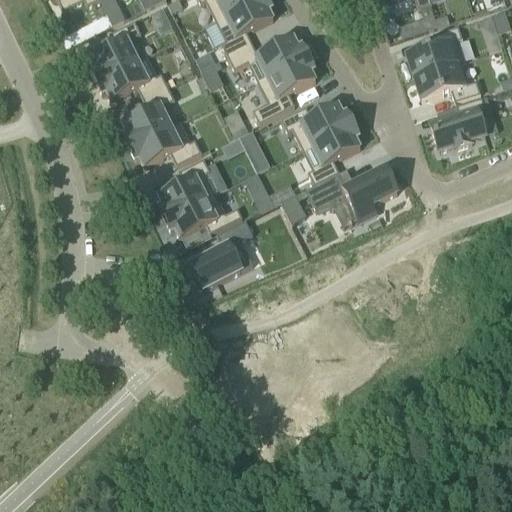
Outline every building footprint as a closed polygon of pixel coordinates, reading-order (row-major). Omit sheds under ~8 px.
[(54,0),(62,16),(83,7),(86,12),(99,6),(96,0),(54,0)] [(111,0),(110,0),(99,6),(107,22),(111,31),(123,26),(111,0)] [(194,0),(200,10),(204,8),(215,28),(265,2),(264,0),(194,0)] [(387,0),(390,7),(410,0),(412,0),(417,15),(422,14),(431,11),(427,0),(387,0)] [(147,1),(139,5),(144,15),(152,11),(147,1)] [(215,28),(203,33),(214,53),(220,50),(227,63),(252,51),(246,39),(272,25),(268,16),(271,15),(265,2),(215,28)] [(178,5),(167,11),(171,18),(182,12),(178,5)] [(504,18),(490,22),(494,33),(496,40),(510,36),(504,18)] [(423,23),(398,32),(402,44),(437,32),(434,25),(433,20),(423,23)] [(446,21),(434,25),(437,32),(446,29),(448,29),(446,21)] [(107,22),(88,31),(93,40),(111,31),(107,22)] [(490,22),(478,26),(481,37),(494,33),(490,22)] [(115,52),(88,65),(92,74),(89,76),(95,88),(141,65),(141,64),(131,45),(140,40),(134,27),(109,40),(115,52)] [(435,52),(406,61),(414,84),(459,69),(460,70),(464,68),(457,46),(461,45),(457,32),(431,40),(435,52)] [(252,51),(227,63),(233,76),(247,69),(257,89),(307,64),(301,51),(297,53),(293,44),(279,51),(257,62),(252,51)] [(208,57),(194,64),(200,76),(214,69),(208,57)] [(141,65),(95,88),(101,101),(105,99),(110,108),(136,94),(142,106),(167,93),(161,80),(156,83),(146,63),(145,62),(141,64),(141,65)] [(267,109),(252,117),(258,130),(272,123),(294,112),(288,100),(315,87),(310,78),(314,76),(307,64),(257,89),(267,109)] [(459,69),(414,84),(421,106),(450,97),(453,108),(479,100),(475,87),(466,90),(463,81),(460,70),(459,69)] [(203,83),(202,83),(208,93),(210,98),(223,91),(216,77),(216,76),(203,83)] [(202,82),(195,86),(200,97),(208,93),(202,83),(202,82)] [(511,88),(511,84),(499,88),(502,95),(511,91),(511,88)] [(148,117),(121,131),(126,140),(122,142),(129,154),(175,131),(174,130),(165,111),(174,106),(167,93),(142,106),(148,117)] [(458,123),(430,133),(437,156),(451,153),(451,155),(471,148),(470,146),(483,142),(476,119),(485,117),(481,104),(455,112),(458,123)] [(305,113),(280,126),(286,139),(291,136),(301,156),(352,131),(346,118),(342,120),(337,111),(311,125),(305,113)] [(175,131),(129,154),(135,167),(139,165),(143,174),(170,160),(176,172),(201,159),(194,146),(189,149),(179,129),(179,128),(174,130),(175,131)] [(244,130),(230,137),(234,145),(248,138),(244,130)] [(352,131),(301,156),(312,176),(307,179),(313,191),(313,192),(338,179),(332,167),(359,154),(354,145),(358,143),(352,131)] [(239,144),(221,153),(226,164),(244,155),(243,152),(239,144)] [(255,145),(243,152),(244,155),(248,163),(261,157),(255,145)] [(183,189),(157,203),(161,212),(158,214),(164,226),(215,200),(204,180),(209,178),(203,165),(178,178),(183,189)] [(313,191),(304,196),(315,217),(334,207),(336,211),(346,205),(357,228),(375,219),(371,211),(396,198),(384,174),(353,190),(346,176),(347,176),(346,175),(338,179),(313,192),(313,191)] [(265,195),(251,202),(252,204),(259,219),(273,212),(265,195)] [(215,200),(164,226),(170,238),(174,237),(179,246),(205,232),(209,240),(241,224),(237,214),(225,220),(215,200)] [(294,201),(280,208),(291,230),(297,227),(297,226),(304,222),(303,219),(296,205),(294,201)] [(222,254),(190,271),(196,283),(193,285),(198,296),(202,294),(203,296),(252,271),(240,247),(252,241),(245,227),(215,241),(222,254)]
